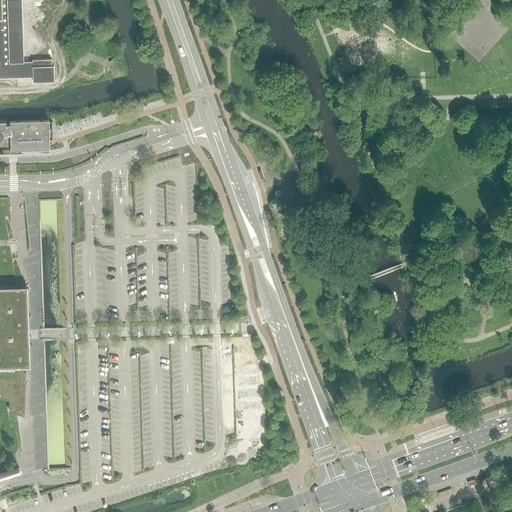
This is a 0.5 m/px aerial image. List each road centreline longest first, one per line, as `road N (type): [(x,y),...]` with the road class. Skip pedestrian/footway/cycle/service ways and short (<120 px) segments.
road 1 (tertiary): [(162,0),(335,487)]
road 2 (tertiary): [(354,480),(175,0)]
road 3 (primary): [(511,424),(354,480)]
road 4 (primary): [(362,504),(511,450)]
road 5 (track): [(0,81),(28,87),(151,66)]
